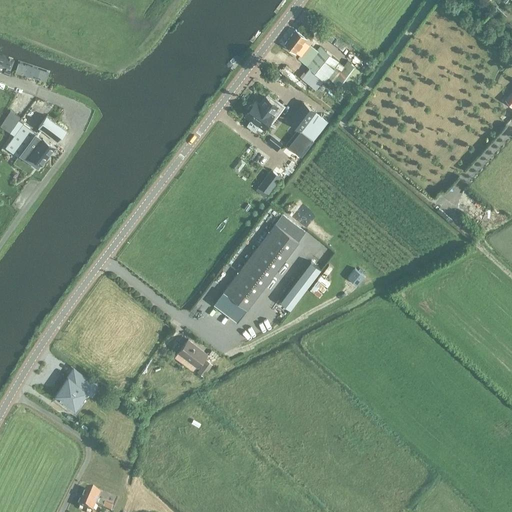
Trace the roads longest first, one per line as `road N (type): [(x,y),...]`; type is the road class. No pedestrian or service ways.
road 1 (tertiary): [(0,420),(39,348),(303,0)]
road 2 (unclassified): [(462,183),(363,91),(429,0)]
road 3 (unclassified): [(65,147),(78,119),(73,111),(0,77)]
